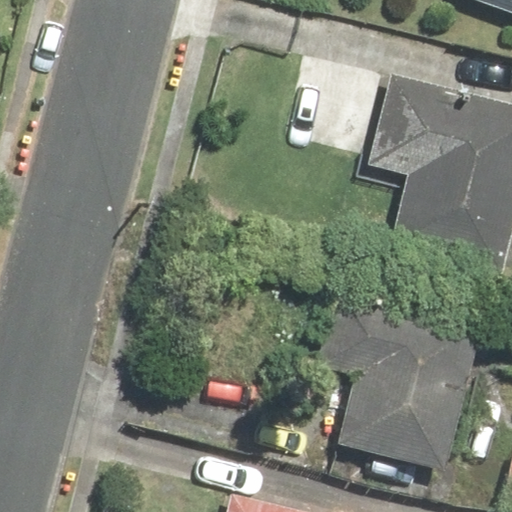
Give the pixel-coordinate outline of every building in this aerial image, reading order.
[(511,0),(456,0),(511,19),(511,0)] [(511,200),(511,109),(305,57),(284,138),(360,157),(357,169),(393,179),(375,252),(492,282),(511,200)] [(426,478),(467,329),(327,291),(304,372),(337,381),(319,448),(426,478)] [(511,511),(511,423),(490,511),(511,511)] [(270,511),(221,499),(217,511),(270,511)]
